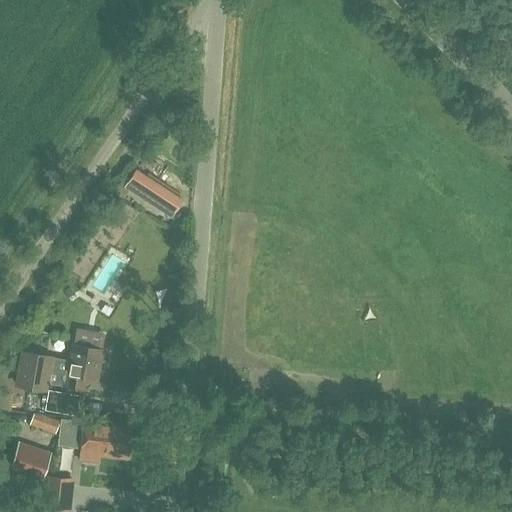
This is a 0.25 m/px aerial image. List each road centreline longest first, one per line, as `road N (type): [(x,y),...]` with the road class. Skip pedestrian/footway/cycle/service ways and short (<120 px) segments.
road 1 (track): [(0,310),(172,53),(215,16)]
road 2 (track): [(247,457),(250,414),(511,437)]
road 3 (unclassified): [(511,111),(406,0)]
